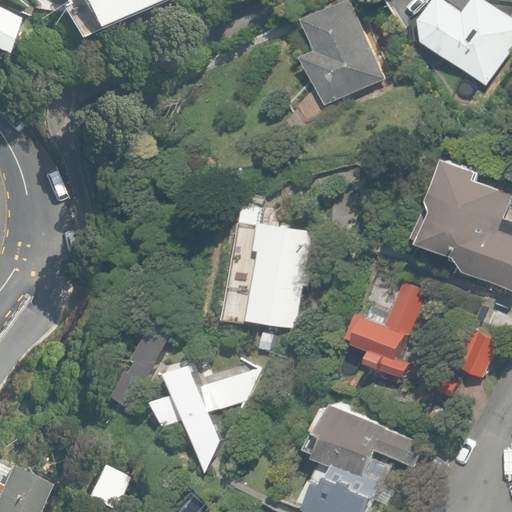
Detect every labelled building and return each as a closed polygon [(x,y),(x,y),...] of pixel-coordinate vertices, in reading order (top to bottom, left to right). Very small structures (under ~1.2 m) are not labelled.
[(76,0),(89,29),(159,0),(76,0)] [(309,56),(329,104),(389,78),(355,0),(352,0),(310,18),(324,49),(309,56)] [(429,40),(489,85),(511,53),(511,13),(493,0),(476,0),(469,11),(454,0),(438,0),(425,18),(429,40)] [(0,53),(2,54),(21,19),(0,8),(0,53)] [(470,271),(511,288),(511,217),(511,216),(511,212),(511,190),(483,177),(486,170),(454,157),(439,199),(435,197),(419,236),(464,255),(470,271)] [(253,318),(300,328),(307,286),(311,286),(313,272),(310,272),(316,231),(262,222),(258,250),(262,251),(253,318)] [(376,361),(410,375),(416,361),(405,356),(433,290),(410,280),(396,311),(378,304),(373,316),(363,312),(353,335),(363,339),(362,341),(381,349),(376,361)] [(461,364),(487,376),(503,340),(476,329),(461,364)] [(263,347),(274,350),(278,334),(266,331),(263,347)] [(445,389),(457,394),(463,381),(450,376),(445,389)] [(315,446),(332,454),(386,483),(386,481),(388,482),(397,465),(379,456),(384,447),(418,465),(430,443),(345,399),(342,406),(337,403),(315,446)] [(384,485),(386,483),(332,454),(310,497),(316,500),(313,506),(323,511),(371,511),(379,498),(391,503),(397,491),(384,485)] [(86,498),(114,510),(128,479),(101,464),(86,498)] [(0,511),(37,511),(50,484),(7,465),(0,480),(0,511)] [(259,497),(266,485),(251,477),(244,489),(259,497)]
